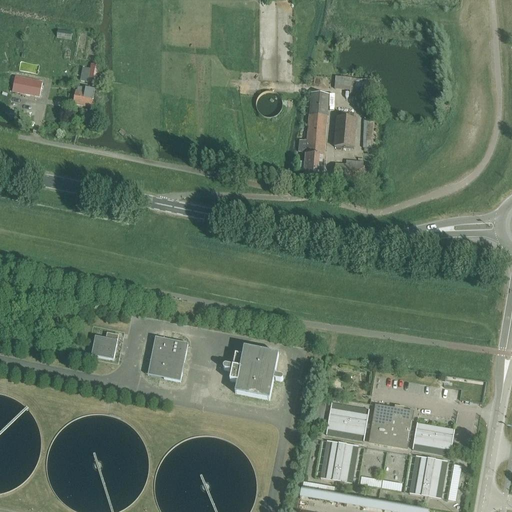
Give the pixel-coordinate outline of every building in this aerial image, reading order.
[(20,70),(38,75),(40,66),(22,61),(20,70)] [(336,78),(336,79),(335,90),(350,92),(350,96),(359,97),(360,89),(376,91),(377,82),(336,78)] [(15,79),(13,92),(40,98),(43,84),(15,79)] [(73,105),(82,107),(91,109),(95,91),(78,88),(77,92),(76,92),(73,105)] [(300,142),(299,153),(306,154),(306,164),(301,163),(300,172),(305,172),(304,178),(323,179),(328,118),(327,118),(329,96),(311,94),(310,117),(310,116),(308,141),(305,141),(305,142),(300,142)] [(281,107),(280,103),(279,101),(278,99),(276,97),(275,96),(272,96),(270,95),(268,95),(265,96),(262,98),(260,100),(259,102),(258,104),(258,107),(259,111),(260,113),(261,115),(264,117),(266,118),(269,118),(273,118),(277,116),(278,115),(280,112),(281,110),(281,107)] [(353,120),(354,114),(337,113),(335,148),(354,150),(356,120),(353,120)] [(364,122),(363,149),(373,150),(374,123),(364,122)] [(346,167),(336,166),(334,181),(363,183),(364,168),(363,168),(363,164),(346,163),(346,167)] [(114,361),(119,336),(108,333),(107,339),(96,337),(92,356),(114,361)] [(181,384),(188,350),(188,346),(156,339),(148,377),(181,384)] [(274,381),(280,382),(281,382),(282,382),(283,382),(283,381),(283,380),(283,379),(283,378),(282,378),(281,377),(275,376),(279,356),(245,349),(243,357),(234,355),(232,367),(225,366),(224,366),(223,366),(223,367),(222,367),(222,368),(222,369),(223,369),(223,370),(224,371),(231,372),(229,381),(238,383),(236,395),(270,401),(274,381)] [(332,405),(326,437),(327,437),(328,430),(365,437),(364,443),(370,412),(369,412),(368,418),(331,411),(332,405)] [(376,408),(370,444),(407,450),(413,414),(385,409),(385,410),(377,409),(377,408),(376,408)] [(417,425),(413,451),(414,445),(451,451),(450,458),(456,426),(455,426),(454,432),(418,426),(418,425),(417,425)] [(321,481),(352,486),(352,485),(346,484),(353,448),(359,449),(359,448),(327,443),(327,444),(333,445),(327,481),(321,480),(321,481)] [(416,496),(410,495),(410,496),(441,501),(435,500),(441,463),(448,464),(448,463),(416,458),(416,459),(422,460),(416,496)] [(362,479),(362,486),(382,488),(383,481),(362,479)]
